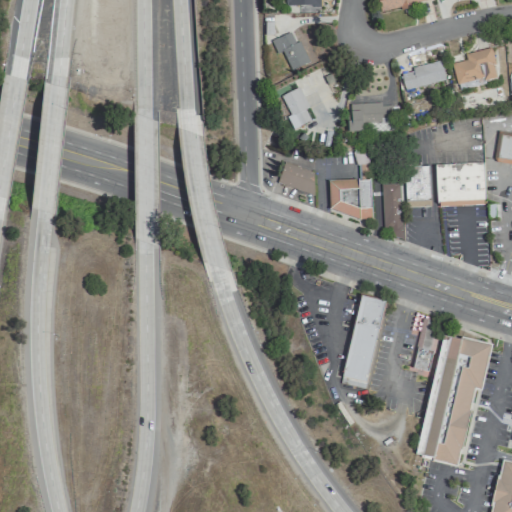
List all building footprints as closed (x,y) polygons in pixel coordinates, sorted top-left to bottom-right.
[(377,0),(380,12),(431,2),(430,0),(377,0)] [(299,41),(294,43),(289,33),(270,41),(276,54),(281,51),(290,71),(308,63),(299,41)] [(489,48),(464,55),(465,61),(450,64),(456,87),(496,76),(489,48)] [(399,72),(404,91),(444,81),(440,62),(399,72)] [(305,109),(306,108),(299,88),(281,95),(293,128),(310,122),(305,109)] [(349,104),(350,115),(346,115),(347,133),(399,131),(398,106),(381,107),(381,103),(349,104)] [(511,134),(497,132),(493,163),(511,165),(511,134)] [(315,172),(282,164),(277,186),(310,193),(315,172)] [(486,201),(483,164),(433,166),(436,206),(486,201)] [(402,168),(428,165),(428,207),(403,207),(402,168)] [(370,215),(369,180),(327,181),(328,217),(370,215)] [(382,238),(402,237),(400,184),(380,184),(382,238)] [(362,299),(385,304),(367,382),(343,377),(362,299)] [(424,319),(440,323),(430,371),(414,367),(424,319)] [(443,338),(414,455),(460,466),(488,349),(443,338)] [(489,511),(502,461),(511,463),(511,511),(489,511)]
